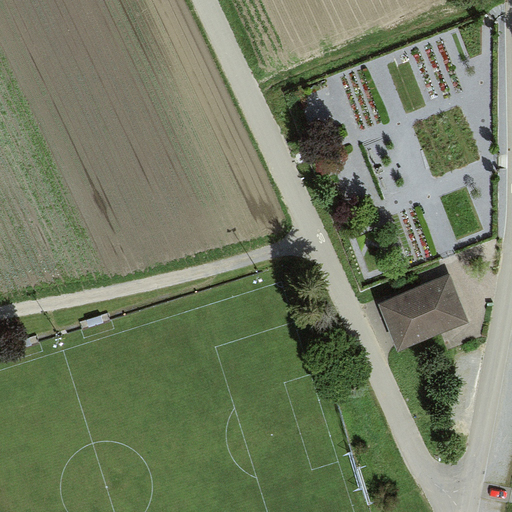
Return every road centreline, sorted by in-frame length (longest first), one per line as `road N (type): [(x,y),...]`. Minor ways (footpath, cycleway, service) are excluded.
road 1 (residential): [(205,0),(441,511)]
road 2 (residential): [(469,511),(511,267)]
